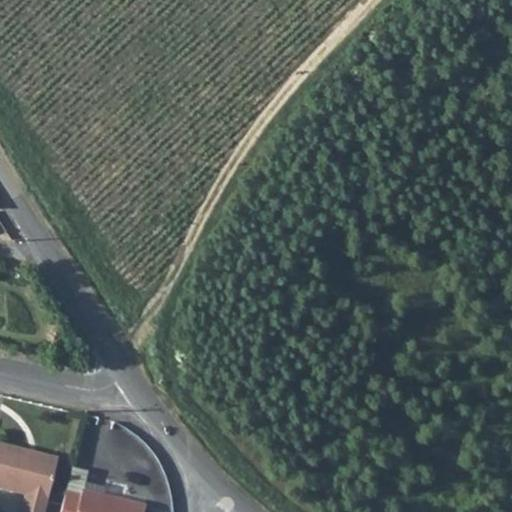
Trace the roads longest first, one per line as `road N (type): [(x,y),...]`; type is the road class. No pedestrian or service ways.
road 1 (track): [(373,0),(236,160),(117,364)]
road 2 (residential): [(128,380),(0,177)]
road 3 (residential): [(223,490),(128,380)]
road 4 (residential): [(128,380),(86,392),(0,371)]
